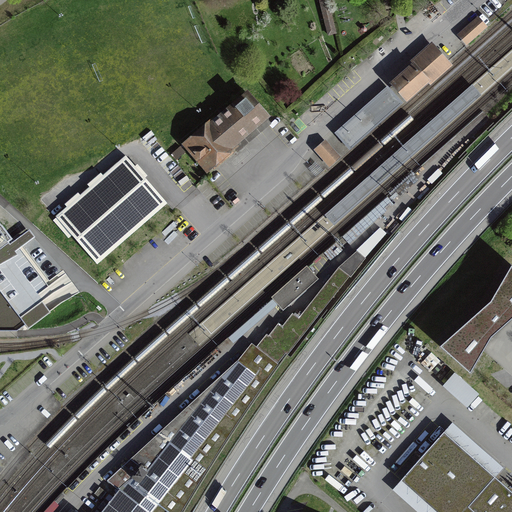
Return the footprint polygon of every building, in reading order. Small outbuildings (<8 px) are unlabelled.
[(327,0),(318,0),(327,34),(336,32),(327,0)] [(478,18),(459,35),(467,43),(485,26),(478,18)] [(435,50),(415,67),(425,79),(446,61),(435,50)] [(427,81),(425,79),(415,67),(414,66),(394,84),(406,99),(427,81)] [(403,102),(388,84),(334,132),(350,149),(403,102)] [(248,94),(187,146),(194,155),(197,153),(209,166),(267,116),(248,94)] [(338,157),(325,143),(317,150),(330,164),(338,157)] [(168,200),(126,154),(51,222),(93,268),(168,200)] [(0,328),(16,330),(20,319),(55,291),(0,226),(0,328)] [(476,301),(429,343),(459,371),(482,335),(511,310),(511,271),(500,263),(476,301)] [(183,511),(264,391),(288,358),(348,279),(339,272),(300,322),(294,318),(285,330),(279,327),(259,351),(253,347),(240,363),(107,485),(119,493),(105,511),(183,511)] [(297,312),(325,281),(318,274),(290,306),(297,312)] [(432,350),(422,360),(430,367),(440,357),(432,350)] [(511,511),(511,490),(444,430),(401,479),(437,511),(511,511)]
